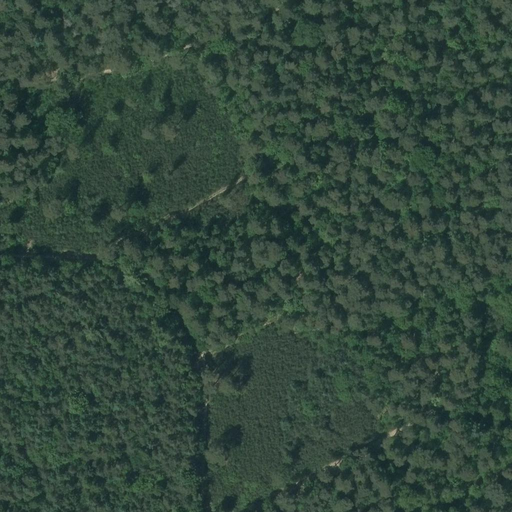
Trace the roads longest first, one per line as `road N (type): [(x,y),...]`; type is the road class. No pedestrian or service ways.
road 1 (track): [(111,258),(349,121)]
road 2 (track): [(511,371),(304,481),(292,511)]
road 3 (track): [(511,31),(349,121)]
